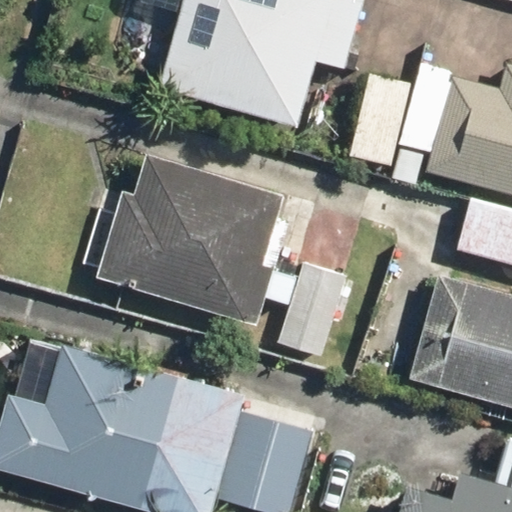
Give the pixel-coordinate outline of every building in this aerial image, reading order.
[(181,0),(158,85),(298,124),(317,57),(344,65),(361,0),(181,0)] [(496,82),(418,62),(397,144),(429,152),(424,172),(511,194),(511,57),(503,55),(496,82)] [(409,82),(369,72),(348,154),(388,163),(409,82)] [(146,150),(134,192),(121,188),(96,276),(257,322),(287,217),(276,213),(283,189),(146,150)] [(511,212),(465,200),(453,248),(511,262),(511,212)] [(346,273),(301,259),(274,342),(319,356),(346,273)] [(511,289),(438,269),(408,375),(511,403),(511,289)] [(10,394),(0,428),(0,469),(153,511),(207,511),(213,496),(236,413),(240,396),(63,347),(47,404),(10,394)] [(285,511),(308,433),(236,413),(213,496),(271,511),(285,511)] [(460,469),(454,492),(403,478),(394,511),(511,511),(511,439),(505,438),(494,478),(460,469)]
